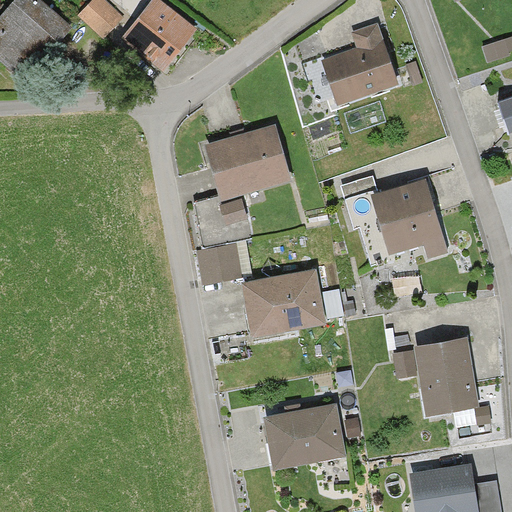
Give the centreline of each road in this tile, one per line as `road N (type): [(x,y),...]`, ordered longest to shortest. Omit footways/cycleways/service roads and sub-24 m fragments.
road 1 (residential): [(155,109),(224,511)]
road 2 (residential): [(511,322),(412,0)]
road 3 (residential): [(328,0),(155,109)]
road 4 (residential): [(155,109),(117,100),(0,105)]
